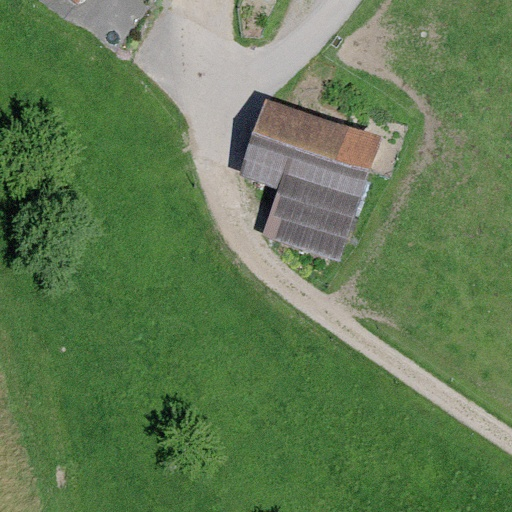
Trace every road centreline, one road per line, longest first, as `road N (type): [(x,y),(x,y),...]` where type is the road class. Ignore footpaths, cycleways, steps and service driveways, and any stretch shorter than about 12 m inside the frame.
road 1 (track): [(221,0),(229,92),(216,222),(342,354),(511,455)]
road 2 (unclassified): [(350,0),(287,66),(229,92)]
